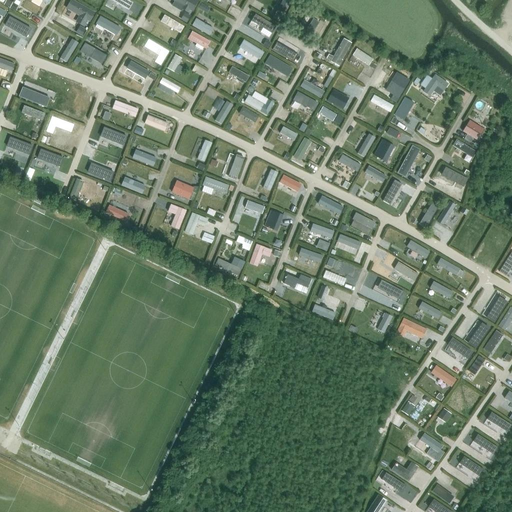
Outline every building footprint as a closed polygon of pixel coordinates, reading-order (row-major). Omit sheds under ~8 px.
[(6,0),(3,5),(9,9),(13,3),(7,0),(6,0)] [(95,12),(73,0),(70,0),(66,9),(78,16),(75,22),(84,27),(88,21),(90,22),(95,12)] [(109,0),(128,11),(133,3),(127,0),(109,0)] [(199,2),(195,0),(171,0),(183,6),(181,9),(188,13),(189,10),(193,12),(199,2)] [(291,3),(286,0),(282,0),(272,18),(280,22),(291,3)] [(180,20),(186,23),(191,16),(184,13),(180,20)] [(255,14),(251,21),(272,33),(276,26),(255,14)] [(160,22),(180,34),(184,27),(164,15),(160,22)] [(100,17),(95,24),(97,25),(104,29),(116,36),(121,28),(100,17)] [(192,26),(209,36),(214,29),(196,19),(192,26)] [(310,38),(319,22),(313,19),(308,28),(300,23),(296,29),(310,38)] [(80,26),(76,33),(82,36),(86,30),(80,26)] [(210,42),(192,32),(188,39),(196,44),(203,48),(206,50),(210,42)] [(329,54),(326,59),(330,62),(331,62),(339,67),(343,60),(342,60),(352,43),(343,38),(333,57),(329,54)] [(79,44),(72,40),(60,59),(67,63),(79,44)] [(239,48),(259,60),(264,52),(243,40),(239,48)] [(84,41),(80,49),(101,61),(105,53),(84,41)] [(277,43),(272,50),(293,62),(297,55),(277,43)] [(176,49),(181,52),(184,47),(179,44),(176,49)] [(352,56),(368,66),(373,59),(356,49),(352,56)] [(167,68),(174,73),(178,65),(182,59),(175,55),(167,68)] [(271,68),(271,67),(281,73),(287,77),(292,68),(270,56),(265,64),(271,68)] [(0,67),(11,72),(14,64),(0,58),(0,67)] [(126,69),(145,80),(149,72),(130,61),(126,69)] [(232,66),(228,73),(239,79),(238,81),(243,84),(244,82),(246,83),(249,77),(232,66)] [(332,70),(328,77),(333,79),(337,72),(332,70)] [(398,73),(388,91),(399,97),(409,80),(398,73)] [(427,76),(420,85),(425,88),(422,92),(430,97),(437,87),(444,91),(449,84),(435,74),(431,79),(427,76)] [(159,83),(177,94),(180,88),(162,78),(159,83)] [(304,80),(300,87),(320,98),(324,92),(304,80)] [(49,99),(22,88),(19,98),(45,108),(49,99)] [(349,99),(333,90),(327,101),(343,110),(349,99)] [(293,102),(303,108),(304,106),(314,112),(318,104),(298,93),(293,102)] [(268,100),(265,105),(248,95),(244,102),(266,115),(273,103),(268,100)] [(393,106),(373,95),(370,102),(390,113),(393,106)] [(394,115),(404,120),(414,103),(404,98),(394,115)] [(112,109),(135,118),(138,110),(115,101),(112,109)] [(233,106),(227,102),(215,121),(221,125),(233,106)] [(24,106),(21,113),(41,121),(44,114),(24,106)] [(238,114),(255,123),(259,116),(242,107),(238,114)] [(318,114),(332,122),(336,115),(322,107),(318,114)] [(339,125),(341,122),(344,118),(338,114),(335,119),(334,122),(339,125)] [(144,125),(164,133),(167,124),(147,116),(144,125)] [(484,130),(469,120),(462,132),(477,141),(484,130)] [(133,133),(140,136),(142,130),(136,127),(133,133)] [(283,127),(279,133),(293,141),(297,135),(283,127)] [(389,128),(386,134),(391,137),(394,131),(389,128)] [(357,154),(364,158),(376,139),(368,135),(357,154)] [(304,138),(293,158),(300,162),(311,142),(304,138)] [(212,143),(204,140),(197,159),(204,162),(212,143)] [(389,156),(394,146),(383,140),(374,155),(382,160),(385,154),(389,156)] [(452,146),(472,159),(476,152),(456,140),(452,146)] [(405,178),(420,151),(412,147),(397,174),(405,178)] [(131,158),(153,167),(156,158),(135,150),(131,158)] [(244,158),(236,155),(227,177),(236,181),(244,158)] [(342,155),(338,162),(357,173),(361,165),(342,155)] [(210,166),(216,168),(218,162),(212,160),(210,166)] [(196,169),(203,171),(205,165),(199,163),(196,169)] [(383,183),(387,177),(369,167),(365,173),(383,183)] [(446,168),(442,175),(463,186),(466,179),(446,168)] [(278,173),(270,170),(262,188),(270,192),(278,173)] [(279,183),(297,193),(301,185),(283,175),(279,183)] [(120,186),(142,195),(145,186),(124,177),(120,186)] [(202,186),(225,194),(229,186),(205,177),(202,186)] [(83,182),(76,179),(68,199),(76,201),(83,182)] [(194,188),(176,180),(171,192),(189,200),(194,188)] [(345,181),(342,187),(347,190),(350,184),(345,181)] [(343,208),(322,197),(319,204),(339,215),(343,208)] [(247,201),(244,208),(261,215),(264,207),(247,201)] [(452,212),(454,213),(457,208),(455,207),(456,205),(449,201),(436,222),(442,226),(452,212)] [(179,230),(187,211),(171,204),(168,212),(175,215),(170,227),(179,230)] [(438,208),(431,204),(418,225),(425,229),(438,208)] [(105,213),(125,222),(128,215),(108,206),(105,213)] [(279,225),(283,215),(271,210),(265,227),(273,230),(276,224),(279,225)] [(470,210),(448,248),(470,261),(493,224),(470,210)] [(192,213),(184,232),(192,236),(197,224),(205,227),(208,219),(192,213)] [(352,220),(372,230),(375,223),(356,213),(352,220)] [(312,223),(309,231),(330,239),(333,232),(312,223)] [(339,235),(337,242),(357,250),(360,243),(339,235)] [(238,237),(236,242),(243,245),(242,247),(250,250),(253,243),(238,237)] [(329,245),(319,241),(316,248),(326,252),(329,245)] [(429,252),(411,241),(407,248),(425,259),(429,252)] [(256,244),(249,264),(257,267),(262,255),(269,258),(272,250),(256,244)] [(322,256),(301,249),(299,256),(319,263),(322,256)] [(279,258),(281,252),(275,250),(272,256),(279,258)] [(511,267),(511,252),(499,273),(506,277),(511,267)] [(214,266),(238,277),(241,269),(245,262),(234,257),(231,265),(218,258),(214,266)] [(330,258),(326,267),(331,269),(335,260),(330,258)] [(455,276),(459,270),(441,259),(437,265),(455,276)] [(464,273),(460,270),(456,276),(461,279),(464,273)] [(346,279),(325,271),(323,278),(343,286),(346,279)] [(382,282),(378,289),(399,300),(403,293),(382,282)] [(449,299),(453,293),(433,282),(429,289),(449,299)] [(499,298),(487,318),(494,322),(506,302),(499,298)] [(418,309),(438,319),(442,312),(422,302),(418,309)] [(314,305),(311,312),(332,320),(335,313),(314,305)] [(498,327),(504,331),(511,319),(511,310),(510,309),(498,327)] [(384,333),(392,317),(385,314),(377,329),(384,333)] [(421,338),(425,330),(403,319),(396,334),(403,337),(406,331),(421,338)] [(482,323),(468,343),(475,348),(489,328),(482,323)] [(496,331),(484,349),(490,353),(502,335),(496,331)] [(452,338),(448,345),(467,359),(472,352),(452,338)] [(478,356),(468,371),(474,375),(484,360),(478,356)] [(436,366),(431,373),(451,387),(455,380),(436,366)] [(408,400),(401,410),(407,414),(414,404),(408,400)] [(444,422),(450,414),(444,409),(438,417),(444,422)] [(492,412),(487,419),(507,432),(511,425),(492,412)] [(424,433),(420,440),(438,452),(442,446),(424,433)] [(478,434),(473,441),(493,454),(498,447),(478,434)] [(464,456),(459,463),(479,477),(484,470),(464,456)] [(396,463),(391,471),(408,482),(418,467),(411,463),(406,470),(396,463)] [(429,463),(425,468),(430,471),(434,467),(429,463)] [(385,474),(381,480),(401,492),(405,486),(385,474)] [(449,503),(454,495),(437,484),(432,491),(449,503)] [(378,496),(367,511),(379,511),(386,502),(378,496)] [(450,511),(433,500),(428,507),(435,511),(450,511)]
